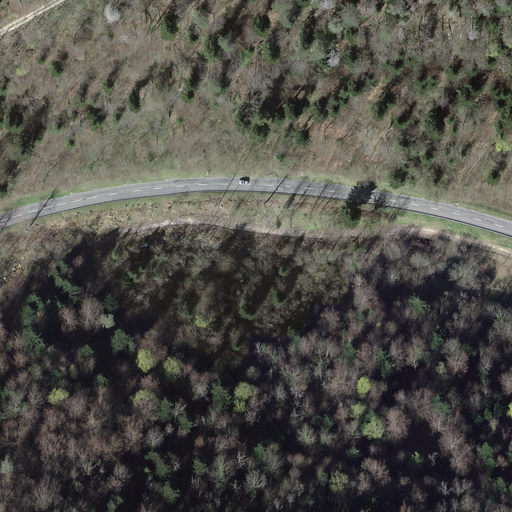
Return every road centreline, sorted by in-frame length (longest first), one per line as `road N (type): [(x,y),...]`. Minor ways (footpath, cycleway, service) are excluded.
road 1 (track): [(511,495),(312,470),(215,429),(96,360),(0,333)]
road 2 (track): [(511,256),(412,230),(310,236),(181,222),(111,237),(0,289)]
road 3 (secondary): [(511,230),(392,200),(242,183),(126,191),(0,221)]
road 4 (track): [(336,118),(511,139)]
